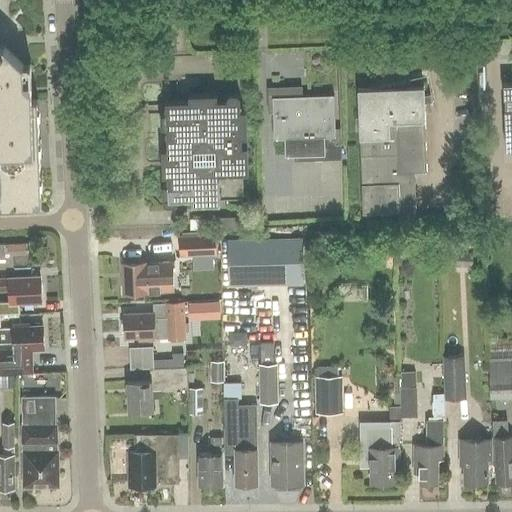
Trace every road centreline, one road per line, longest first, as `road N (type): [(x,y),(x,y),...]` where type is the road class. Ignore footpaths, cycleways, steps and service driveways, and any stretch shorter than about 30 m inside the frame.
road 1 (residential): [(95,511),(79,221)]
road 2 (residential): [(79,221),(67,0)]
